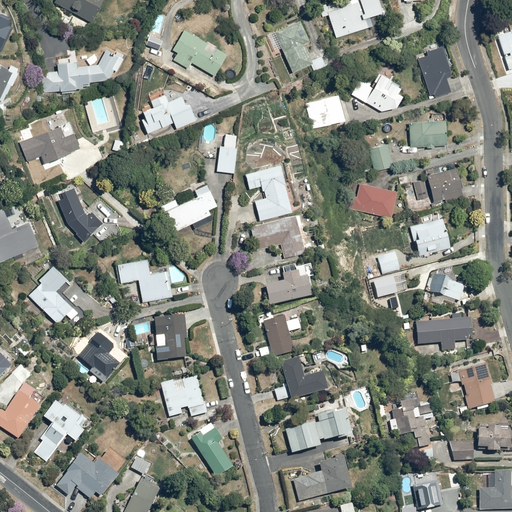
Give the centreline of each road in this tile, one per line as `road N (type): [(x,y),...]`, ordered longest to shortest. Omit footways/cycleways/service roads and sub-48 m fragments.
road 1 (residential): [(469,0),(466,38),(492,114),(495,247),(511,317)]
road 2 (residential): [(221,277),(219,307),(268,511)]
